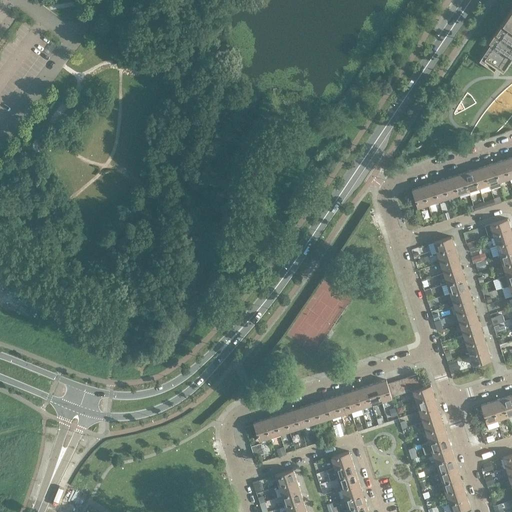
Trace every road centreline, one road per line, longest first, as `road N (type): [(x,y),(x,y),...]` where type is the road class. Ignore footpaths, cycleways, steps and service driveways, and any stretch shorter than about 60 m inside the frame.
road 1 (secondary): [(87,415),(143,415),(202,381),(316,229)]
road 2 (secondary): [(316,229),(238,325),(183,377),(145,394),(93,391)]
road 3 (unclassified): [(237,474),(229,420),(331,381),(432,355)]
road 4 (secondary): [(316,229),(440,43)]
road 5 (unclassified): [(237,474),(359,437),(382,511)]
road 6 (unclassified): [(511,142),(392,183),(385,198),(399,241)]
